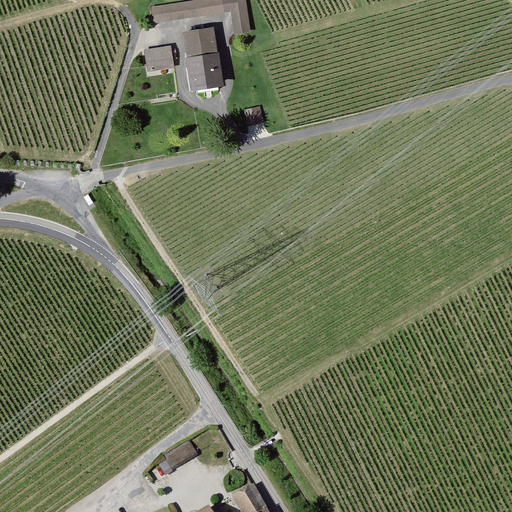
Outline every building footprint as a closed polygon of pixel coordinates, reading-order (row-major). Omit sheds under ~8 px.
[(245,0),(184,0),(149,6),(152,24),(230,11),(234,34),(251,31),(245,0)] [(213,25),(183,30),(192,89),(222,85),(213,25)] [(169,44),(141,49),(145,72),(173,67),(169,44)] [(259,105),(241,109),(245,126),(262,122),(259,105)] [(166,474),(199,454),(191,440),(164,455),(167,460),(160,464),(166,474)] [(267,511),(253,486),(232,497),(240,511),(267,511)]
